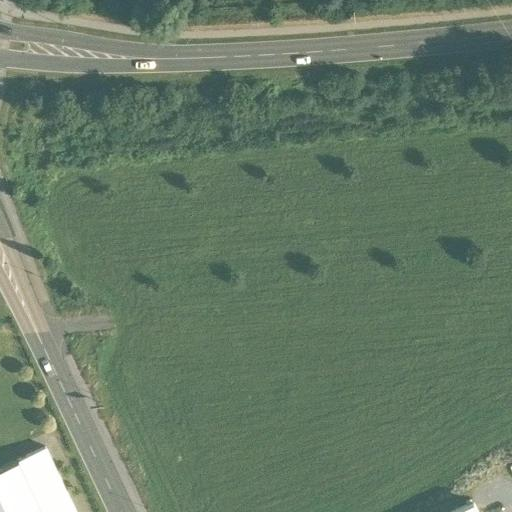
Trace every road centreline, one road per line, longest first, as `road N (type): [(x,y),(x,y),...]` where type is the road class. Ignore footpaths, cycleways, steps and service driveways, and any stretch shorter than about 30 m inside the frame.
road 1 (secondary): [(147,57),(511,33)]
road 2 (tertiary): [(116,511),(41,346)]
road 3 (secondary): [(147,57),(0,30)]
road 4 (secondary): [(0,60),(147,57)]
